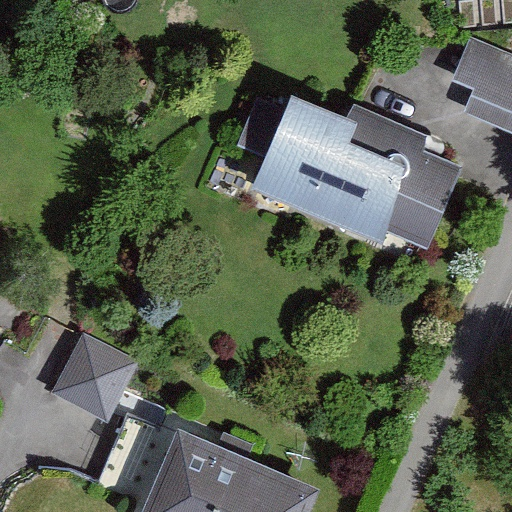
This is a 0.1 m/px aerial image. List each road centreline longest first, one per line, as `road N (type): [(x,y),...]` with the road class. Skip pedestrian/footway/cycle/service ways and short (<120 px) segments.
road 1 (residential): [(511,237),(392,511)]
road 2 (residential): [(0,459),(62,334)]
